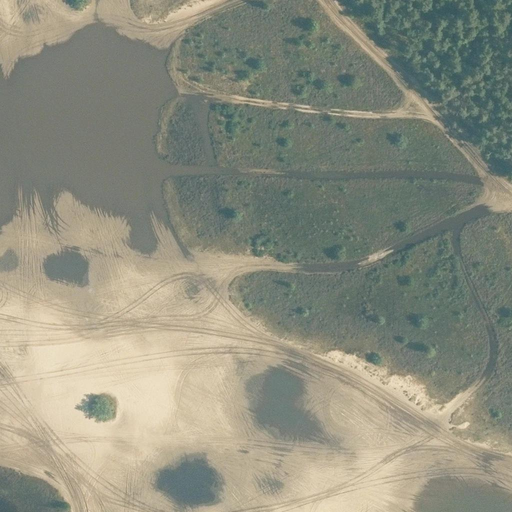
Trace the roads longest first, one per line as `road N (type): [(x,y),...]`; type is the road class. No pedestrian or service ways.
road 1 (track): [(91,511),(0,57)]
road 2 (track): [(511,185),(490,173),(354,36),(331,0)]
road 3 (track): [(286,511),(75,433)]
